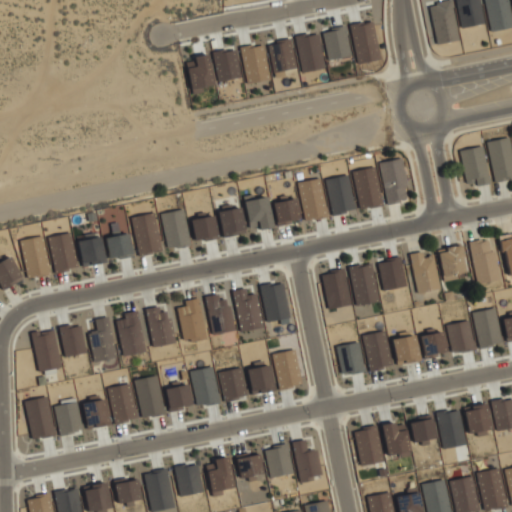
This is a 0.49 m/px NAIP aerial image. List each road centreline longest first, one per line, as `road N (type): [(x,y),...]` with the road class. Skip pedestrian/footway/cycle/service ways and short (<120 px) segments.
road 1 (residential): [(4,474),(511,367)]
road 2 (residential): [(511,205),(36,305),(9,322)]
road 3 (residential): [(399,113),(354,135),(0,211)]
road 4 (residential): [(294,251),(351,511)]
road 5 (residential): [(196,130),(398,95)]
road 6 (residential): [(4,511),(0,352),(9,322)]
road 7 (residential): [(345,0),(161,34)]
road 8 (tertiary): [(437,87),(424,79),(404,86),(402,119),(431,125),(444,101),(437,87)]
